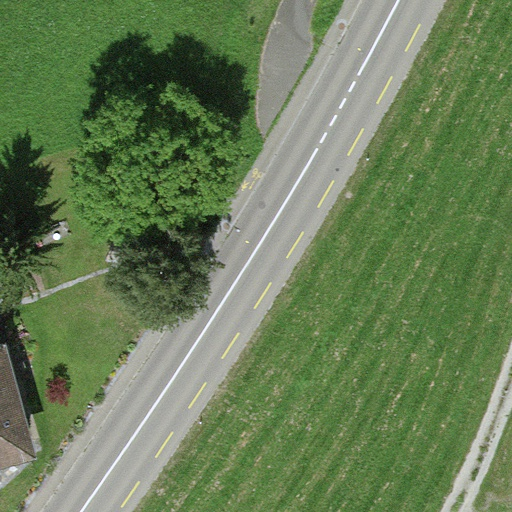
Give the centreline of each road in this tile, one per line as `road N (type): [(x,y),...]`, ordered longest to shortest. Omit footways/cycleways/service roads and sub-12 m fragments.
road 1 (primary): [(87,511),(322,147),(400,0)]
road 2 (track): [(458,511),(511,378)]
